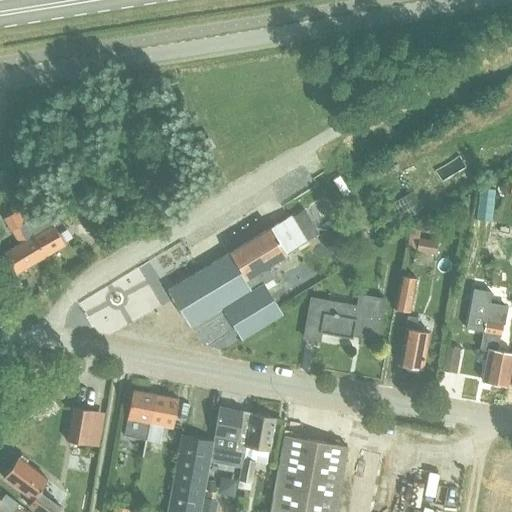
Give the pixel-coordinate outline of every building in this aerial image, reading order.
[(103,96),(90,101),(92,105),(95,113),(108,108),(105,101),(103,96)] [(472,151),(481,146),(471,128),(462,133),(472,151)] [(199,153),(212,146),(208,138),(195,146),(199,153)] [(410,193),(403,197),(408,207),(416,203),(410,193)] [(466,207),(468,197),(462,196),(460,206),(466,207)] [(16,210),(12,213),(39,259),(64,244),(43,210),(33,217),(26,204),(16,210)] [(440,212),(418,222),(422,231),(444,221),(440,212)] [(12,213),(3,218),(18,244),(12,248),(3,253),(15,274),(39,259),(12,213)] [(228,252),(166,290),(189,326),(221,307),(240,339),(281,313),(266,288),(279,280),(269,264),(285,254),(285,253),(305,241),(290,215),(269,227),(228,252)] [(416,241),(418,230),(409,228),(406,245),(415,247),(415,250),(434,253),(435,244),(416,241)] [(415,277),(399,274),(393,308),(409,311),(415,277)] [(17,278),(8,284),(13,293),(22,287),(17,278)] [(471,288),(464,328),(482,331),(479,348),(488,349),(482,381),(506,385),(511,354),(511,352),(495,350),(498,336),(499,336),(501,323),(503,324),(506,306),(488,302),(490,292),(471,288)] [(376,339),(383,299),(358,295),(356,306),(310,298),(303,337),(318,340),(319,332),(351,338),(352,334),(376,339)] [(406,315),(397,365),(421,369),(428,331),(414,329),(417,317),(406,315)] [(459,345),(445,343),(441,368),(455,371),(459,345)] [(132,390),(125,422),(122,435),(146,440),(155,394),(132,390)] [(177,398),(155,394),(146,440),(158,442),(162,425),(171,427),(177,398)] [(294,404),(291,427),(301,429),(304,406),(294,404)] [(85,444),(91,410),(71,406),(66,440),(85,444)] [(212,440),(208,461),(240,466),(250,413),(218,406),(212,440)] [(273,417),(250,413),(240,466),(237,487),(249,489),(254,461),(265,463),(273,417)] [(198,511),(208,461),(212,440),(180,434),(166,511),(198,511)] [(334,511),(346,446),(284,435),(269,511),(334,511)] [(53,511),(59,506),(53,501),(38,490),(46,478),(17,456),(2,477),(31,499),(27,505),(36,511),(53,511)] [(0,499),(0,511),(9,511),(16,504),(4,495),(0,499)]
